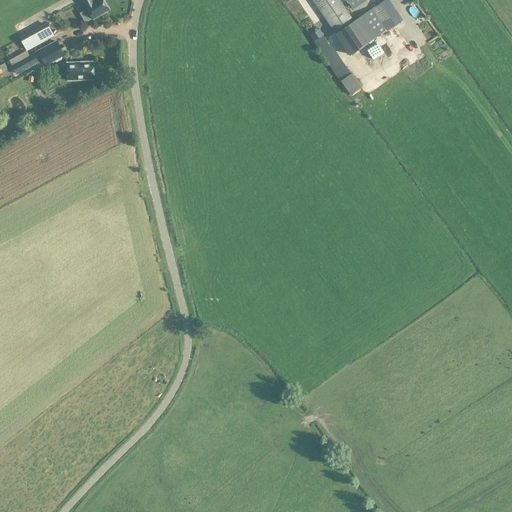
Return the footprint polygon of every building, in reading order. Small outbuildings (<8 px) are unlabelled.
[(81,0),(82,0),(93,19),(108,10),(102,0),(94,0),(92,2),(90,0),(81,0)] [(340,0),(339,0),(313,0),(335,33),(350,55),(386,31),(381,23),(389,17),(380,3),(359,17),(356,11),(350,15),(342,3),(340,0)] [(75,20),(85,18),(83,10),(73,12),(75,20)] [(55,36),(47,22),(20,38),(27,51),(55,36)] [(397,36),(406,30),(401,22),(392,28),(397,36)] [(318,47),(326,41),(322,36),(314,41),(318,47)] [(63,55),(56,42),(11,66),(15,72),(42,57),(46,64),(63,55)] [(67,63),(67,64),(60,65),(61,80),(68,79),(68,80),(93,79),(92,62),(67,63)] [(0,75),(3,82),(13,77),(10,70),(0,73),(0,75)] [(31,116),(31,109),(13,108),(12,123),(25,123),(25,116),(31,116)] [(152,258),(162,257),(161,248),(150,250),(152,258)] [(67,296),(82,289),(78,282),(63,289),(67,296)]
